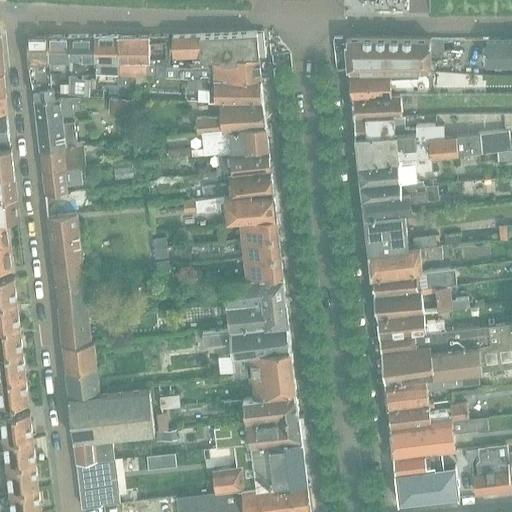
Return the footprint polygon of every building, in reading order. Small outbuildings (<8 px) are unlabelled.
[(239,56),(259,55),(257,32),(173,34),(174,54),(193,53),(192,65),(200,66),(214,65),(214,61),(239,60),(239,56)] [(170,63),(169,59),(169,48),(168,34),(128,36),(118,36),(119,59),(170,63)] [(96,74),(97,60),(96,60),(95,35),(68,36),(70,59),(85,59),(85,73),(91,73),(96,74)] [(119,59),(118,36),(95,35),(96,60),(97,60),(96,74),(91,73),(90,81),(104,82),(105,69),(114,69),(114,74),(119,74),(119,59)] [(50,72),(50,59),(49,36),(27,36),(28,58),(33,81),(35,99),(56,96),(55,86),(52,86),(51,72),(50,72)] [(70,72),(70,59),(68,36),(49,36),(50,59),(50,72),(51,72),(61,72),(60,91),(70,91),(71,72),(70,72)] [(349,68),(399,67),(430,68),(429,38),(346,37),(346,46),(349,68)] [(511,62),(511,38),(486,38),(486,63),(511,62)] [(214,78),(261,78),(259,55),(239,56),(239,60),(214,61),(214,65),(200,66),(192,65),(185,64),(186,63),(179,63),(179,64),(174,63),(169,59),(170,63),(119,59),(119,74),(119,84),(118,93),(130,94),(132,75),(145,76),(165,76),(196,76),(214,77),(214,78)] [(352,97),(391,94),(389,73),(397,73),(398,78),(418,77),(417,70),(399,69),(399,67),(349,68),(352,97)] [(71,72),(70,91),(84,92),(84,72),(71,72)] [(261,78),(214,78),(214,77),(196,76),(195,87),(215,88),(215,100),(220,99),(264,100),(261,78)] [(354,117),(402,116),(400,94),(391,94),(352,97),(354,117)] [(81,97),(71,96),(60,96),(56,96),(35,99),(37,119),(62,117),(74,115),(72,102),(81,103),(81,97)] [(121,115),(122,98),(110,97),(110,114),(121,115)] [(266,124),(264,100),(220,99),(222,115),(196,118),(197,132),(202,131),(230,128),(266,124)] [(0,146),(9,145),(7,115),(0,115),(0,146)] [(417,132),(416,128),(405,129),(403,116),(402,116),(354,117),(356,135),(395,133),(417,132)] [(40,149),(81,145),(81,140),(77,140),(74,122),(63,123),(62,117),(37,119),(40,149)] [(480,132),(445,136),(444,123),(416,125),(416,128),(417,132),(395,133),(356,135),(359,163),(398,159),(399,159),(414,158),(497,150),(511,148),(509,129),(480,132)] [(192,155),(230,151),(269,147),(266,124),(230,128),(202,131),(203,146),(191,148),(192,155)] [(196,132),(174,131),(173,144),(195,146),(196,132)] [(81,145),(40,149),(43,170),(81,166),(84,166),(83,145),(81,145)] [(229,173),(271,169),(269,147),(230,151),(232,165),(224,166),(223,165),(208,167),(209,172),(203,173),(203,177),(229,174),(229,173)] [(511,148),(497,150),(498,160),(511,158),(511,148)] [(0,177),(14,176),(10,149),(0,149),(0,177)] [(424,180),(419,181),(400,183),(398,159),(359,163),(362,197),(415,191),(414,186),(425,185),(424,180)] [(110,165),(98,166),(99,176),(111,175),(110,165)] [(81,166),(43,170),(45,193),(67,191),(67,185),(83,183),(81,166)] [(261,194),(274,193),(271,169),(229,173),(229,174),(231,188),(224,189),(223,185),(205,187),(206,198),(261,191),(261,194)] [(0,200),(16,198),(14,176),(0,177),(0,200)] [(448,194),(463,193),(462,181),(447,183),(448,194)] [(427,200),(439,199),(437,184),(425,185),(414,186),(415,191),(362,197),(364,215),(404,211),(411,211),(410,200),(413,202),(427,200)] [(274,193),(261,194),(261,191),(206,198),(179,201),(180,211),(184,210),(185,211),(203,209),(206,209),(206,211),(217,210),(217,206),(221,206),(220,201),(225,200),(228,220),(242,218),(277,214),(274,193)] [(0,223),(7,223),(19,221),(16,198),(0,200),(0,223)] [(369,252),(434,245),(434,234),(413,236),(413,242),(407,242),(404,211),(364,215),(369,252)] [(53,259),(82,255),(77,212),(48,215),(53,259)] [(244,238),(279,234),(277,214),(242,218),(244,238)] [(153,232),(166,230),(164,219),(152,221),(153,232)] [(0,246),(10,245),(7,223),(0,223),(0,246)] [(499,224),(500,239),(508,238),(507,223),(499,224)] [(246,257),(281,253),(279,234),(244,238),(246,257)] [(459,234),(444,235),(445,244),(459,243),(459,234)] [(154,248),(167,246),(166,238),(153,239),(154,248)] [(181,257),(190,259),(193,246),(183,244),(181,257)] [(372,276),(421,271),(419,259),(441,257),(440,244),(434,245),(369,252),(372,276)] [(0,269),(12,268),(10,245),(0,246),(0,269)] [(155,256),(168,255),(167,246),(154,248),(155,256)] [(248,277),(283,273),(281,253),(246,257),(248,277)] [(56,283),(85,280),(85,277),(82,255),(53,259),(56,283)] [(169,270),(168,261),(155,262),(156,271),(169,270)] [(458,267),(372,276),(374,292),(460,283),(458,267)] [(227,304),(286,298),(283,273),(248,277),(225,279),(227,300),(216,300),(216,304),(227,303),(227,304)] [(0,305),(16,303),(13,278),(0,279),(0,305)] [(58,305),(87,302),(85,280),(56,283),(58,305)] [(377,316),(423,311),(421,293),(435,292),(437,311),(452,309),(452,308),(469,306),(468,297),(450,299),(449,285),(423,287),(417,288),(374,293),(377,316)] [(230,327),(288,321),(286,298),(227,304),(228,311),(230,327)] [(63,344),(91,341),(87,302),(58,305),(60,322),(63,344)] [(0,330),(19,328),(16,303),(0,305),(0,330)] [(442,321),(425,323),(423,311),(377,316),(379,337),(443,330),(442,321)] [(249,353),(292,348),(288,321),(230,327),(203,330),(204,344),(231,341),(234,376),(247,375),(247,363),(251,362),(249,353)] [(461,372),(511,367),(511,321),(487,324),(443,330),(379,337),(385,381),(461,372)] [(0,355),(22,353),(19,328),(0,330),(0,355)] [(65,370),(96,366),(93,340),(91,341),(63,344),(65,370)] [(255,397),(297,393),(292,348),(249,353),(251,362),(255,397)] [(0,380),(25,377),(22,353),(0,355),(0,380)] [(96,366),(65,370),(68,393),(99,389),(96,366)] [(388,407),(429,403),(427,386),(433,389),(463,385),(461,372),(385,381),(388,407)] [(25,377),(0,380),(0,406),(28,403),(25,377)] [(74,439),(112,435),(154,431),(149,388),(68,396),(74,439)] [(245,421),(299,414),(297,393),(255,397),(224,400),(225,409),(244,407),(245,421)] [(160,396),(161,408),(180,405),(179,394),(160,396)] [(451,420),(469,418),(467,403),(450,405),(450,410),(430,412),(429,403),(388,407),(390,427),(451,420)] [(166,412),(156,413),(158,431),(163,430),(168,429),(166,412)] [(29,413),(0,416),(0,422),(1,422),(3,442),(32,438),(29,413)] [(234,445),(302,437),(299,414),(245,421),(220,424),(220,427),(215,427),(217,447),(234,445)] [(455,449),(453,432),(489,428),(487,416),(469,418),(451,420),(390,427),(393,456),(426,452),(442,451),(455,449)] [(168,429),(163,430),(164,438),(176,437),(175,429),(168,429)] [(112,435),(74,439),(76,462),(114,458),(112,435)] [(212,469),(215,492),(307,480),(305,459),(302,437),(234,445),(236,467),(212,469)] [(6,467),(35,463),(32,438),(3,442),(6,467)] [(507,455),(508,455),(506,443),(478,447),(478,452),(479,461),(476,464),(477,474),(473,475),(475,491),(511,487),(507,455)] [(217,450),(208,450),(209,461),(218,461),(217,450)] [(395,473),(427,469),(444,467),(444,466),(442,451),(426,452),(393,456),(395,473)] [(76,462),(82,507),(119,502),(114,458),(76,462)] [(9,492),(38,488),(35,463),(6,467),(9,492)] [(476,464),(466,465),(468,474),(468,476),(473,475),(477,474),(476,464)] [(427,469),(395,473),(396,474),(399,501),(417,499),(428,498),(447,496),(457,494),(459,494),(458,489),(457,475),(456,465),(444,466),(444,467),(427,469)] [(307,480),(215,492),(176,496),(177,511),(298,511),(311,510),(307,480)] [(11,511),(40,511),(38,488),(9,492),(11,511)]
